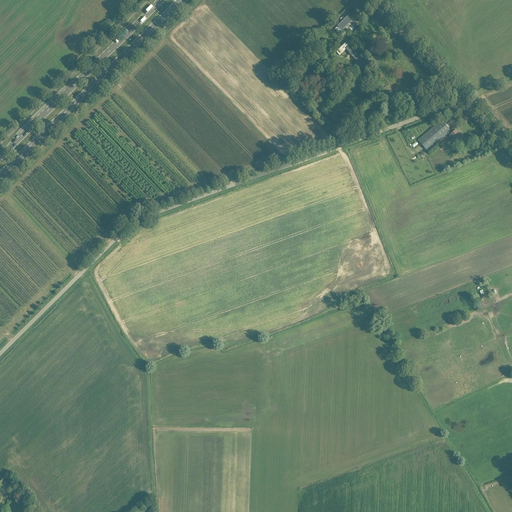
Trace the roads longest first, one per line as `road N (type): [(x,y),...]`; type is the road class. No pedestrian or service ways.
road 1 (unclassified): [(0,353),(132,223),(466,98)]
road 2 (primary): [(0,176),(181,0)]
road 3 (primary): [(160,0),(0,158)]
road 4 (tertiary): [(466,98),(376,0)]
